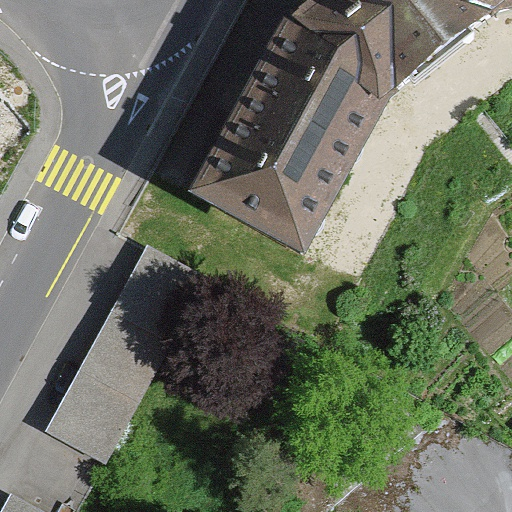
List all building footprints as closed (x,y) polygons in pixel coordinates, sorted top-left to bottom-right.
[(371,97),(390,128),(492,45),(471,35),(461,0),(321,0),(311,8),(319,20),(283,49),(371,97)] [(511,0),(461,0),(471,35),(492,45),(511,39),(511,0)] [(216,238),(304,286),(317,263),(390,128),(371,97),(283,49),(188,224),(216,238)] [(195,281),(145,254),(44,439),(104,472),(205,286),(195,281)] [(320,460),(255,511),(314,511),(343,489),(320,460)] [(29,511),(9,501),(2,511),(29,511)]
